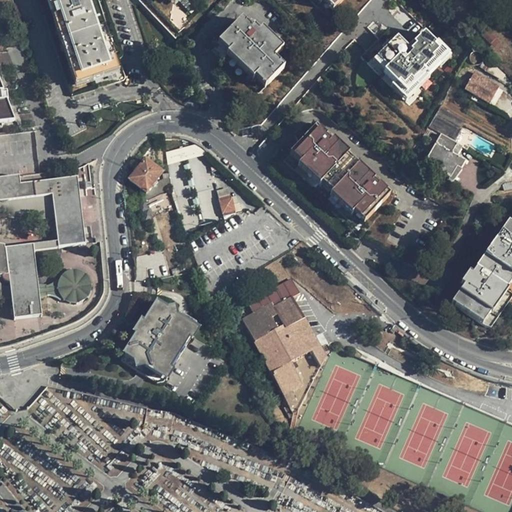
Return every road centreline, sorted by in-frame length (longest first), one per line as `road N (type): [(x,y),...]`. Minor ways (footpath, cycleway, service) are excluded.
road 1 (tertiary): [(478,358),(404,312),(212,137),(174,121),(140,127),(110,168),(117,291),(107,320),(73,343),(0,364)]
road 2 (unknown): [(259,178),(301,124),(324,119),(413,203),(403,240)]
road 3 (unknown): [(507,166),(473,207),(438,277),(378,248),(355,251),(349,261)]
road 4 (unknown): [(218,142),(230,104),(207,51),(249,0)]
